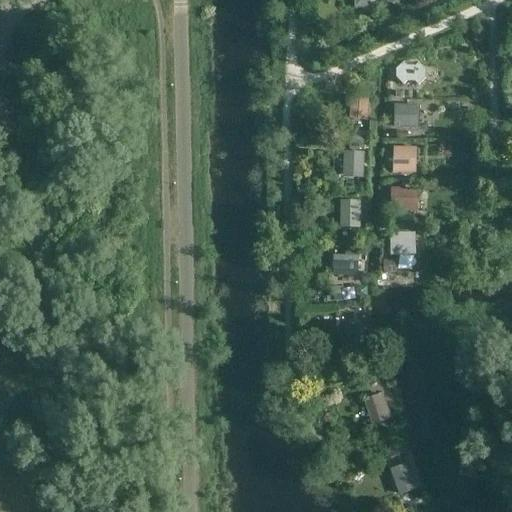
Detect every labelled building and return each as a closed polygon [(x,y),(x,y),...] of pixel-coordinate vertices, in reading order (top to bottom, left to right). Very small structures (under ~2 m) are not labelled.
[(396,69),(396,78),(403,85),(406,82),(414,82),(418,86),(425,78),(426,69),(419,62),(403,62),(396,69)] [(368,120),(369,98),(350,97),(349,119),(368,120)] [(419,128),(420,105),(395,104),(394,127),(419,128)] [(366,141),(366,132),(350,131),(349,140),(366,141)] [(416,147),(393,147),(393,174),(416,174),(416,147)] [(363,178),(364,152),(344,151),(342,177),(363,178)] [(418,188),(391,188),(391,212),(417,212),(418,188)] [(361,228),(361,201),(340,201),(340,228),(361,228)] [(414,232),(389,233),(390,256),(415,256),(414,232)] [(358,277),(359,248),(335,247),(333,276),(358,277)] [(396,273),(396,260),(383,260),(383,274),(396,273)] [(343,289),(343,287),(333,287),(332,302),(343,302),(343,299),(348,299),(348,289),(343,289)] [(366,347),(357,322),(339,328),(348,354),(366,347)] [(391,418),(383,393),(363,400),(372,425),(391,418)] [(390,459),(404,454),(401,444),(387,449),(390,459)] [(389,470),(399,496),(421,487),(415,471),(413,472),(409,463),(389,470)]
